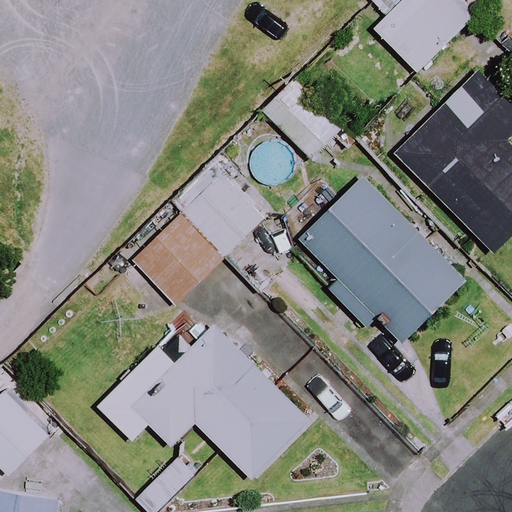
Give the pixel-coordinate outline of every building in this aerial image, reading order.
[(475,17),(458,0),(374,0),(374,1),(389,17),(378,28),(420,71),(475,17)] [(511,135),(511,104),(484,74),(400,153),(493,253),(511,235),(511,144),(508,140),(511,135)] [(344,126),(297,79),(268,108),(314,155),(344,126)] [(223,168),(177,212),(221,258),(267,214),(223,168)] [(333,287),(372,325),(382,314),(407,339),(471,273),(369,174),(305,239),(343,276),(333,287)] [(221,258),(177,212),(132,255),(176,301),(221,258)] [(311,418),(220,325),(178,367),(160,348),(102,404),(134,437),(152,419),(175,443),(199,419),(253,474),(311,418)] [(51,431),(7,389),(0,395),(0,461),(12,473),(51,431)] [(157,511),(195,475),(178,458),(138,497),(153,511),(157,511)] [(59,511),(63,496),(0,484),(0,511),(59,511)]
